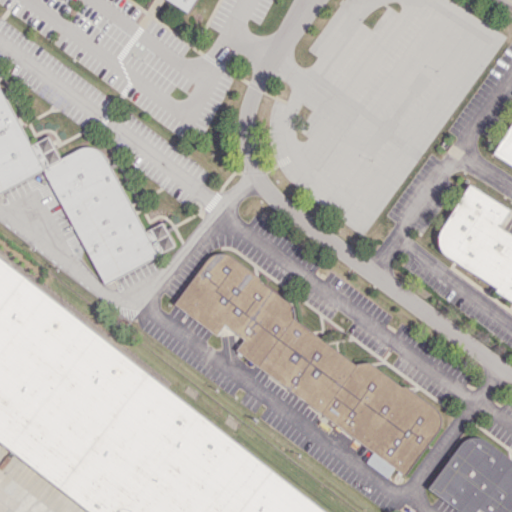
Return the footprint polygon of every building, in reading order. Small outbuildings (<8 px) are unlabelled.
[(197,0),(177,0),(193,9),(197,0)] [(100,283),(175,248),(162,222),(141,232),(98,140),(59,158),(48,135),(27,145),(0,87),(0,191),(46,169),(100,283)] [(511,124),(494,151),(511,163),(511,124)] [(470,184),(510,210),(499,226),(511,234),(511,300),(496,290),(498,287),(449,256),(443,251),(440,243),(439,238),(439,233),(444,225),(470,184)] [(404,475),(438,430),(440,423),(440,419),(439,415),(438,411),(435,407),(432,405),(405,385),(401,386),(369,361),(356,364),(294,317),(293,306),(260,281),(259,277),(229,254),(225,253),(221,253),(216,254),(211,256),(207,260),(174,303),(217,335),(225,324),(244,339),(236,350),(404,475)] [(333,511),(0,266),(0,443),(92,511),(333,511)] [(511,511),(484,511),(480,508),(476,511),(461,511),(429,487),(460,445),(465,440),(470,438),(477,437),(483,439),(490,444),(511,458),(511,511)] [(394,467),(372,452),(365,462),(387,477),(394,467)]
